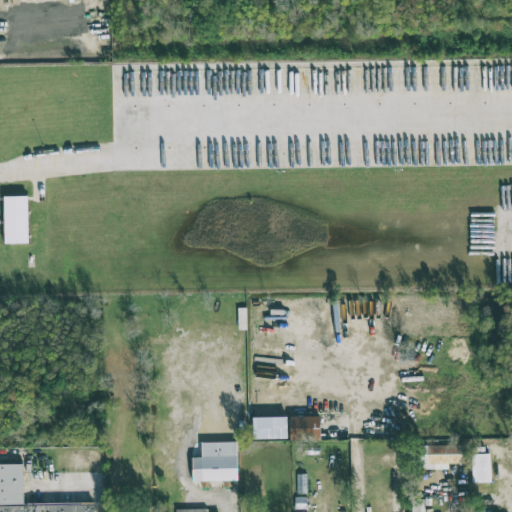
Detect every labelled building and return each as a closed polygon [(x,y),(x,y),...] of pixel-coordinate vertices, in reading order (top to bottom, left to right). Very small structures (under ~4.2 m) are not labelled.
[(28,243),(27,196),(3,196),(4,244),(28,243)] [(320,416),(289,416),(289,441),(320,440),(320,416)] [(237,442),(201,442),(201,457),(192,457),(192,482),(237,481),(237,442)] [(462,445),(416,445),(417,469),(448,469),(448,464),(462,464),(462,445)] [(471,482),(491,482),(490,453),(470,454),(471,482)] [(94,511),(94,503),(23,503),(23,464),(0,464),(0,511),(94,511)] [(307,493),(306,474),(296,474),(297,493),(307,493)]
